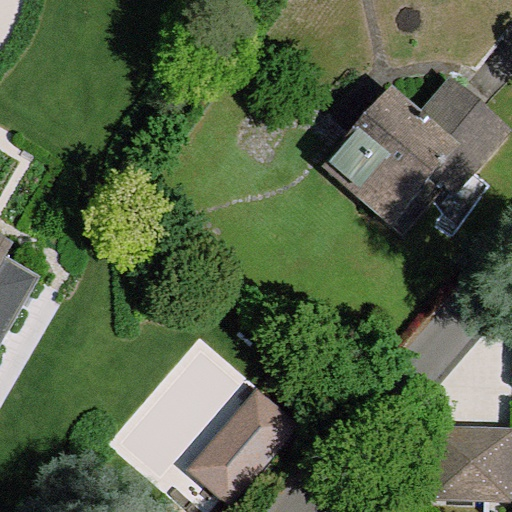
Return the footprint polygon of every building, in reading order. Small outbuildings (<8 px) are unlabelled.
[(394,105),(334,170),(393,224),(421,193),(452,158),(472,175),(507,137),(454,91),(421,129),(394,105)] [(434,205),(421,193),(393,224),(406,236),(434,205)] [(1,263),(0,264),(0,348),(36,285),(1,263)] [(232,492),(305,435),(272,393),(199,451),(232,492)] [(510,503),(511,438),(435,434),(434,500),(510,503)]
